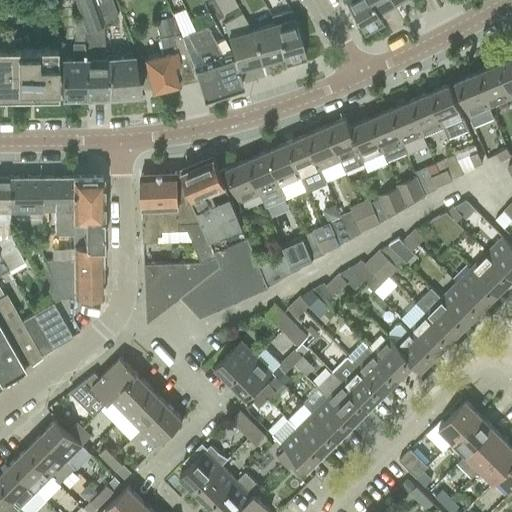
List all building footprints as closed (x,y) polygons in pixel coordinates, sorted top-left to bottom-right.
[(73,0),(83,26),(84,31),(102,24),(117,18),(110,0),(73,0)] [(380,21),(367,0),(343,0),(345,3),(343,4),(348,12),(350,11),(362,32),(380,21)] [(389,0),(367,0),(380,21),(381,21),(376,11),(391,2),(389,0)] [(271,16),(270,16),(273,24),(281,55),(283,62),(286,61),(304,56),(298,35),(297,33),(299,32),(297,24),(294,25),(290,10),(290,11),(271,16)] [(172,16),(167,18),(169,24),(174,44),(179,64),(173,65),(177,85),(197,80),(201,95),(202,99),(222,93),(211,59),(195,30),(186,33),(200,61),(191,64),(175,23),(172,16)] [(162,52),(143,57),(147,72),(152,91),(177,85),(173,65),(179,64),(177,59),(174,44),(169,24),(167,18),(154,21),(158,37),(162,52)] [(85,33),(83,43),(83,56),(102,56),(103,56),(102,24),(84,31),(85,32),(85,33)] [(270,25),(250,30),(260,65),(269,62),(268,59),(277,57),(281,56),(281,55),(273,24),(272,24),(270,25)] [(206,26),(195,30),(211,59),(222,93),(242,86),(236,68),(230,52),(223,39),(215,43),(206,26)] [(260,65),(250,30),(227,37),(236,68),(250,64),(251,67),(260,65)] [(85,32),(76,32),(76,43),(83,43),(85,33),(85,32)] [(72,57),(59,57),(60,76),(60,86),(60,96),(80,96),(80,57),(83,56),(83,43),(76,43),(71,43),(72,57)] [(0,48),(0,97),(16,97),(26,97),(56,96),(56,76),(55,47),(0,48)] [(103,56),(102,56),(102,96),(110,95),(140,93),(139,74),(135,74),(133,54),(107,56),(103,56)] [(102,56),(80,57),(80,96),(102,95),(102,56)] [(511,56),(494,64),(508,98),(511,96),(511,56)] [(494,64),(474,73),(489,107),(508,98),(494,64)] [(489,107),(474,73),(454,82),(473,126),(493,118),(489,107)] [(449,83),(428,92),(442,126),(447,137),(467,129),(452,92),(449,83)] [(428,92),(408,101),(423,135),(442,126),(428,92)] [(408,101),(388,109),(405,151),(407,156),(427,147),(422,135),(423,135),(408,101)] [(388,109),(368,117),(382,152),(386,160),(405,151),(388,109)] [(346,117),(325,125),(339,160),(344,171),(364,163),(363,160),(349,126),(346,117)] [(368,117),(349,126),(363,160),(382,152),(368,117)] [(325,126),(305,134),(319,168),(339,160),(325,126)] [(305,134),(285,143),(299,177),(304,188),(324,180),(319,168),(305,134)] [(285,143),(265,151),(280,185),(299,177),(285,143)] [(495,153),(500,161),(510,155),(505,146),(495,153)] [(265,151),(245,160),(259,194),(280,185),(265,151)] [(468,155),(473,166),(482,163),(477,151),(468,155)] [(455,153),(434,162),(439,173),(443,183),(452,179),(451,178),(463,173),(455,153)] [(177,205),(172,206),(176,294),(200,294),(201,306),(220,305),(220,299),(226,299),(226,291),(220,291),(217,204),(201,205),(201,193),(211,192),(226,186),(214,157),(201,163),(201,170),(182,171),(183,177),(177,177),(177,199),(177,205)] [(259,194),(245,160),(225,168),(239,202),(259,194)] [(427,166),(415,171),(416,176),(424,193),(436,188),(435,186),(431,176),(427,166)] [(177,172),(141,173),(142,200),(177,199),(177,172)] [(439,173),(431,176),(435,186),(443,183),(439,173)] [(40,176),(9,177),(9,210),(40,210),(40,176)] [(40,176),(40,210),(53,209),(53,230),(68,230),(70,230),(71,230),(71,218),(70,218),(69,176),(40,176)] [(72,245),(72,246),(72,260),(73,297),(102,297),(101,214),(101,176),(69,176),(70,218),(71,218),(71,230),(70,230),(72,245)] [(416,176),(396,184),(397,185),(397,186),(406,207),(424,196),(425,195),(424,193),(416,176)] [(9,228),(9,210),(9,177),(0,177),(0,257),(7,270),(24,261),(10,237),(14,235),(9,228)] [(397,186),(378,195),(379,198),(388,217),(406,207),(397,186)] [(369,199),(358,204),(364,216),(362,216),(367,227),(379,222),(388,217),(379,198),(370,202),(370,201),(369,199)] [(466,199),(454,206),(462,214),(462,215),(466,219),(475,209),(466,199)] [(358,204),(350,207),(355,219),(360,230),(367,227),(362,216),(364,216),(358,204)] [(453,206),(447,212),(456,221),(462,215),(462,214),(454,206),(453,206)] [(456,221),(447,212),(446,210),(426,222),(448,243),(463,228),(456,221)] [(350,212),(340,216),(340,218),(349,239),(360,232),(350,212)] [(231,217),(224,220),(229,231),(236,228),(231,217)] [(329,221),(319,225),(330,249),(339,245),(340,244),(342,242),(349,239),(340,218),(331,222),(329,223),(329,221)] [(302,235),(301,236),(312,260),(313,260),(312,259),(325,253),(324,251),(330,249),(319,225),(312,228),(313,230),(302,235)] [(236,228),(229,231),(233,243),(241,239),(236,228)] [(414,229),(408,235),(417,244),(423,238),(414,229)] [(417,244),(408,235),(402,241),(410,250),(417,244)] [(290,240),(281,244),(284,253),(287,260),(292,271),(300,267),(300,266),(301,266),(301,265),(312,260),(301,236),(290,240)] [(511,246),(502,236),(486,252),(511,278),(511,277),(511,246)] [(398,238),(388,244),(405,261),(413,253),(410,250),(402,241),(400,240),(398,238)] [(379,249),(370,258),(388,276),(397,267),(379,249)] [(246,252),(234,257),(234,258),(239,269),(244,280),(245,283),(257,278),(246,252)] [(486,252),(470,268),(497,293),(511,278),(486,252)] [(32,253),(27,256),(31,263),(36,260),(32,253)] [(284,253),(259,264),(262,271),(268,286),(286,276),(284,274),(292,271),(287,260),(284,253)] [(234,258),(227,261),(232,272),(239,269),(234,258)] [(350,266),(348,268),(367,286),(368,287),(372,292),(388,276),(370,258),(365,263),(361,259),(350,266)] [(72,260),(45,261),(46,263),(49,272),(52,282),(61,298),(73,297),(72,260)] [(470,268),(455,282),(482,308),(497,293),(470,268)] [(239,269),(232,272),(236,283),(244,280),(239,269)] [(49,272),(38,278),(52,303),(61,298),(52,282),(49,272)] [(338,274),(331,281),(340,289),(347,282),(338,274)] [(257,278),(245,283),(250,294),(261,289),(257,278)] [(340,289),(331,281),(325,286),(334,295),(340,289)] [(455,282),(441,297),(467,323),(482,308),(455,282)] [(431,287),(415,303),(425,313),(451,339),(467,323),(441,297),(431,287)] [(0,311),(30,364),(41,356),(40,355),(39,353),(20,320),(20,319),(5,294),(3,295),(0,289),(0,311)] [(300,296),(293,303),(301,311),(308,304),(315,311),(323,303),(310,290),(302,298),(300,296)] [(52,303),(32,314),(41,329),(60,318),(52,303)] [(293,303),(288,308),(295,316),(301,311),(293,303)] [(274,304),(266,312),(282,329),(290,321),(274,304)] [(425,313),(409,328),(435,355),(451,339),(425,313)] [(32,314),(20,320),(39,353),(47,349),(48,350),(52,348),(51,346),(41,329),(32,314)] [(60,318),(41,329),(51,346),(52,348),(61,343),(60,341),(68,337),(69,338),(71,337),(70,335),(60,318)] [(290,321),(282,329),(298,345),(306,337),(290,321)] [(388,336),(388,337),(420,370),(435,355),(409,328),(407,331),(401,324),(396,325),(388,332),(388,336)] [(0,385),(0,384),(0,381),(23,368),(13,351),(4,335),(0,327),(0,385)] [(380,335),(368,347),(398,378),(413,363),(420,370),(388,337),(385,339),(380,335)] [(214,367),(229,382),(255,356),(240,341),(214,367)] [(362,342),(347,357),(383,393),(398,378),(368,347),(362,342)] [(294,349),(286,357),(293,363),(301,355),(294,349)] [(255,356),(229,382),(245,398),(271,372),(255,356)] [(94,372),(69,391),(93,416),(107,402),(110,400),(136,373),(120,357),(99,378),(94,372)] [(286,357),(278,365),(285,371),(293,363),(286,357)] [(347,357),(331,372),(368,409),(383,393),(347,357)] [(316,387),(327,398),(352,424),(368,409),(331,372),(316,387)] [(110,400),(125,414),(151,388),(136,373),(110,400)] [(268,384),(260,392),(266,398),(274,390),(277,393),(285,385),(276,376),(268,384)] [(125,414),(140,430),(166,403),(151,388),(125,414)] [(260,392),(252,400),(258,406),(266,398),(260,392)] [(327,398),(311,413),(337,439),(352,424),(327,398)] [(438,427),(452,441),(479,414),(465,400),(438,427)] [(166,403),(140,430),(156,445),(182,419),(166,403)] [(303,404),(287,420),(322,454),(337,439),(311,413),(303,404)] [(240,412),(232,420),(249,437),(257,428),(240,412)] [(452,441),(466,455),(493,428),(479,414),(452,441)] [(56,419),(40,434),(66,460),(74,468),(74,469),(90,453),(86,449),(82,445),(90,436),(77,423),(69,432),(56,419)] [(287,420),(272,435),(272,436),(280,444),(285,448),(276,457),(289,470),(297,461),(306,470),(322,454),(287,420)] [(257,428),(249,437),(255,443),(263,435),(257,428)] [(466,455),(458,463),(471,477),(480,468),(506,441),(493,428),(466,455)] [(40,434),(25,449),(51,476),(59,483),(74,468),(66,460),(40,434)] [(480,468),(493,481),(511,462),(511,446),(506,441),(480,468)] [(188,467),(179,476),(194,491),(220,465),(227,458),(218,451),(211,444),(206,448),(201,443),(192,452),(182,462),(183,463),(183,462),(188,467)] [(99,453),(108,462),(114,456),(105,447),(99,453)] [(398,460),(416,477),(422,470),(427,466),(409,448),(398,460)] [(25,449),(9,465),(36,491),(51,476),(25,449)] [(114,456),(108,462),(116,471),(122,464),(114,456)] [(497,478),(510,491),(511,489),(511,462),(493,481),(493,482),(497,478)] [(9,465),(0,474),(0,485),(20,506),(36,491),(9,465)] [(194,491),(210,507),(236,481),(220,465),(194,491)] [(422,470),(416,477),(425,486),(431,479),(422,470)] [(210,507),(215,511),(234,511),(253,493),(259,487),(244,472),(236,481),(210,507)] [(108,484),(98,493),(104,499),(114,490),(113,490),(108,484)] [(0,485),(0,511),(14,511),(20,506),(0,485)] [(104,509),(100,511),(134,511),(144,503),(127,486),(125,488),(113,500),(104,509)] [(409,492),(418,501),(424,494),(416,486),(409,492)] [(435,498),(442,504),(450,497),(443,490),(435,498)] [(98,493),(90,501),(96,507),(104,499),(98,493)] [(253,493),(234,511),(266,511),(269,509),(253,493)] [(424,494),(418,501),(426,509),(433,502),(424,494)] [(449,497),(443,504),(451,511),(458,506),(449,497)] [(134,511),(152,511),(144,503),(134,511)]
